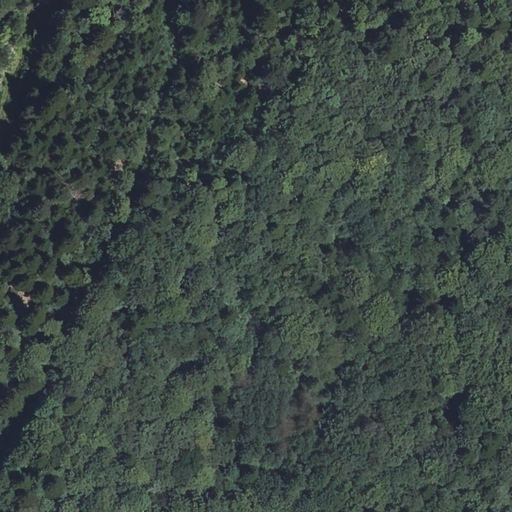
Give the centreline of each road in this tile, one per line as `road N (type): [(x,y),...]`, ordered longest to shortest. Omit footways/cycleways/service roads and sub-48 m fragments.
road 1 (track): [(0,461),(98,277),(149,153),(168,75),(170,0)]
road 2 (track): [(0,121),(34,0)]
